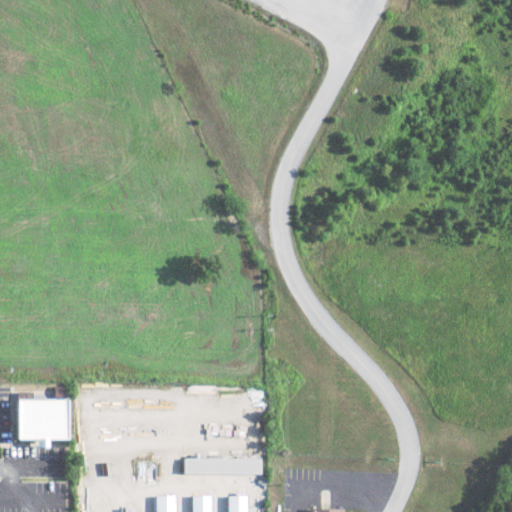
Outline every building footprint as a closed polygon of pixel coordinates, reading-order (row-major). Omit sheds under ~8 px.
[(62,440),(63,400),(12,400),(11,439),(62,440)] [(256,459),(179,458),(179,474),(256,475),(256,459)] [(169,511),(169,496),(151,496),(151,511),(169,511)] [(205,511),(206,496),(187,496),(187,511),(205,511)] [(222,511),(241,511),(241,496),(223,496),(222,511)]
